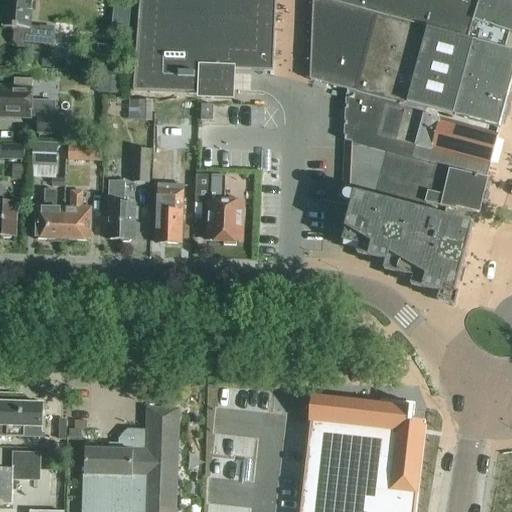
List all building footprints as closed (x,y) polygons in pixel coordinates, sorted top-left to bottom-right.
[(5,0),(2,29),(12,30),(12,31),(14,33),(13,42),(19,48),(27,49),(26,53),(39,54),(40,50),(52,51),(54,30),(42,29),(42,31),(31,30),(33,0),(5,0)] [(140,0),(133,93),(198,95),(208,95),(208,100),(233,101),(235,72),(237,72),(274,73),(276,0),(140,0)] [(313,0),(310,82),(348,92),(454,121),(455,117),(499,129),(511,82),(511,53),(479,44),(468,41),(378,16),(317,0),(313,0)] [(317,0),(378,16),(382,0),(317,0)] [(382,0),(378,16),(468,41),(479,0),(382,0)] [(511,0),(479,0),(468,41),(479,44),(483,27),(511,34),(511,0)] [(112,13),(111,28),(122,29),(124,14),(112,13)] [(98,77),(97,95),(123,95),(124,78),(98,77)] [(0,88),(0,117),(28,118),(38,118),(37,135),(65,136),(65,118),(55,118),(56,104),(28,103),(29,80),(13,80),(12,89),(0,88)] [(346,142),(486,180),(497,137),(453,124),(454,121),(348,92),(348,96),(346,142)] [(139,122),(151,122),(152,102),(132,101),(132,113),(139,113),(139,122)] [(214,107),(202,106),(201,122),(213,123),(214,107)] [(343,141),(342,189),(474,226),(486,180),(346,142),(343,141)] [(33,167),(57,168),(58,145),(34,144),(33,167)] [(0,161),(24,162),(25,147),(1,146),(0,161)] [(84,146),(83,162),(103,163),(104,147),(84,146)] [(132,184),(149,185),(150,152),(133,151),(132,184)] [(12,166),(12,181),(25,182),(25,167),(12,166)] [(165,191),(166,175),(154,174),(153,191),(165,191)] [(196,178),(195,204),(209,204),(208,243),(223,243),(223,247),(235,248),(235,244),(242,244),(243,205),(225,205),(226,179),(211,178),(196,178)] [(107,241),(134,242),(135,222),(137,222),(138,210),(136,210),(136,207),(125,206),(126,182),(109,182),(107,241)] [(0,237),(16,238),(17,205),(5,205),(6,189),(0,188),(0,237)] [(62,242),(64,209),(56,209),(57,193),(46,192),(45,208),(36,208),(35,241),(62,242)] [(64,209),(62,242),(90,243),(91,210),(82,209),(83,193),(72,193),(71,209),(64,209)] [(456,296),(474,228),(424,214),(425,212),(357,193),(356,196),(355,196),(342,244),(371,252),(369,260),(398,268),(396,276),(425,284),(423,292),(441,297),(442,292),(456,296)] [(156,245),(181,246),(182,215),(171,215),(172,202),(160,202),(159,214),(157,214),(156,245)] [(25,397),(0,396),(0,438),(43,440),(43,430),(44,430),(45,408),(24,407),(25,397)] [(414,511),(424,435),(425,432),(426,424),(425,424),(413,423),(414,408),(411,408),(312,397),(309,425),(310,425),(300,511),(414,511)] [(223,436),(241,436),(241,489),(270,489),(269,464),(258,465),(258,407),(223,408),(223,436)] [(84,476),(82,511),(176,511),(179,411),(147,410),(146,432),(128,432),(120,441),(120,446),(110,446),(110,452),(87,452),(87,476),(84,476)] [(286,455),(287,431),(273,431),(272,455),(286,455)] [(46,468),(62,469),(63,446),(46,445),(46,468)] [(0,506),(11,506),(11,482),(40,483),(41,455),(12,454),(12,472),(0,472),(0,506)]
